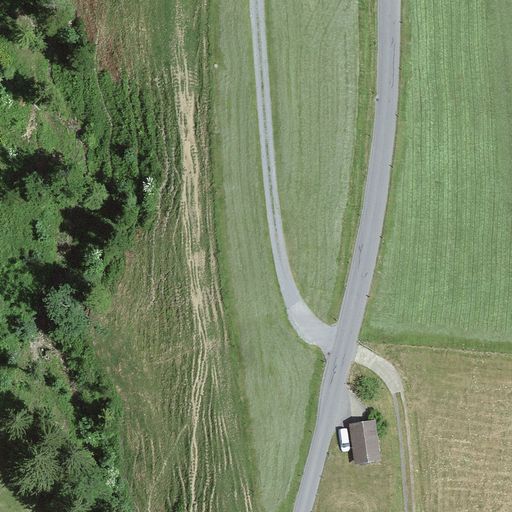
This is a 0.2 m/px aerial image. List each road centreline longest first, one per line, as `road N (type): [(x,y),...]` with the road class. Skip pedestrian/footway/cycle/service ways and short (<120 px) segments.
road 1 (unclassified): [(302,511),(359,277),(384,101),(385,0)]
road 2 (track): [(340,354),(298,316),(282,283),(256,0)]
road 3 (track): [(340,354),(373,364),(393,382),(409,511)]
